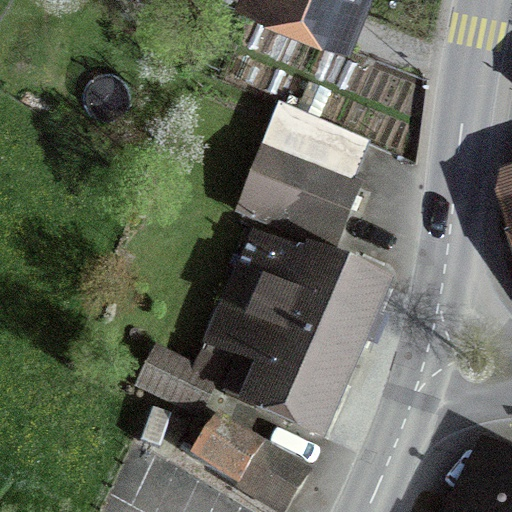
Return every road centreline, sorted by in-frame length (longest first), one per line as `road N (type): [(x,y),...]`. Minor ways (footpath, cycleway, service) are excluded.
road 1 (tertiary): [(448,232),(483,0)]
road 2 (tertiary): [(401,426),(432,345),(448,232)]
road 3 (unclassified): [(511,340),(448,232)]
